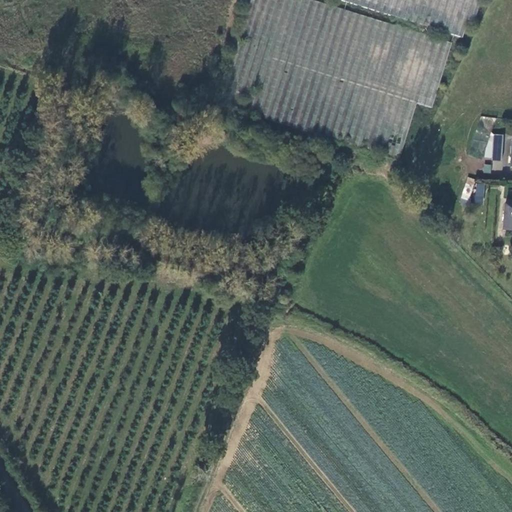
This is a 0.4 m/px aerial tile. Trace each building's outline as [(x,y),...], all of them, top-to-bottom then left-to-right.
[(433,108),(452,41),(310,0),(252,0),(248,16),(259,19),(258,23),(269,26),(273,21),(282,29),(276,51),(265,48),(268,37),(270,37),(271,32),(256,27),(253,32),(247,52),(264,57),(267,54),(287,71),(305,76),(306,74),(390,147),(394,143),(403,146),(415,103),(433,108)] [(500,160),(502,134),(493,133),(491,159),(500,160)] [(484,164),(483,172),(490,173),(491,164),(484,164)] [(467,177),(462,195),(470,197),(475,179),(467,177)] [(484,196),(485,184),(478,184),(477,196),(484,196)] [(503,228),(511,228),(511,203),(505,203),(503,228)]
